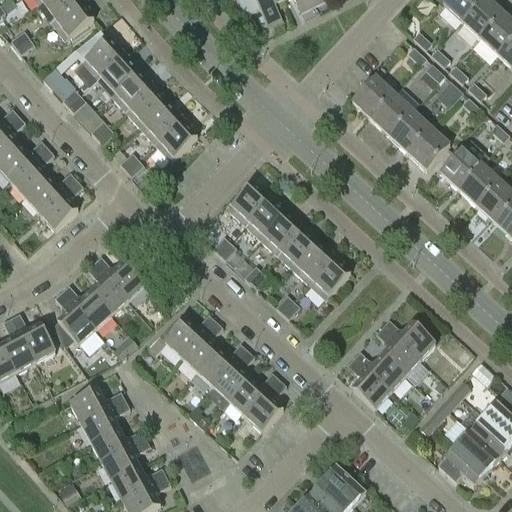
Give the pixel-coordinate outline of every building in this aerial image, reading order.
[(31,0),(39,10),(51,0),(31,0)] [(51,0),(39,10),(51,27),(86,2),(84,0),(51,0)] [(237,0),(242,9),(249,19),(260,14),(269,33),(282,26),(275,11),(284,6),(281,0),(237,0)] [(313,11),(307,0),(281,0),(284,6),(294,1),(302,17),(313,11)] [(307,0),(313,11),(326,5),(323,0),(307,0)] [(462,27),(486,2),(483,0),(451,0),(443,10),(462,27)] [(86,2),(51,27),(64,45),(94,23),(86,13),(91,10),(86,2)] [(504,19),(486,2),(462,27),(480,44),(504,19)] [(511,26),(504,19),(480,44),(498,61),(511,46),(511,26)] [(254,25),(243,31),(254,41),(261,37),(254,25)] [(16,53),(29,43),(25,37),(11,47),(16,53)] [(420,37),(413,44),(426,57),(433,49),(420,37)] [(35,51),(29,43),(16,53),(22,61),(35,51)] [(97,85),(129,57),(123,50),(118,54),(109,44),(82,68),(97,85)] [(511,46),(498,61),(511,73),(511,46)] [(414,53),(408,60),(421,72),(427,65),(414,53)] [(437,54),(431,61),(444,73),(451,66),(437,54)] [(129,57),(97,85),(111,101),(139,77),(132,68),(136,65),(129,57)] [(433,70),(421,83),(434,94),(446,81),(433,70)] [(456,71),(449,78),(463,90),(469,82),(456,71)] [(147,86),(139,77),(111,101),(126,117),(158,89),(151,82),(147,86)] [(370,125),(394,99),(375,82),(351,107),(370,125)] [(451,86),(444,93),(457,105),(464,98),(451,86)] [(474,88),(467,95),(481,107),(487,100),(474,88)] [(164,96),(158,89),(126,117),(140,134),(168,109),(160,100),(164,96)] [(67,112),(80,100),(75,95),(63,107),(67,112)] [(412,116),(394,99),(370,125),(389,141),(412,116)] [(80,100),(67,112),(74,119),(86,108),(80,100)] [(469,103),(463,110),(476,122),(482,115),(469,103)] [(175,117),(168,109),(140,134),(155,150),(186,121),(179,113),(175,117)] [(0,139),(20,122),(13,114),(0,125),(0,139)] [(412,116),(389,141),(407,158),(430,133),(412,116)] [(186,121),(155,150),(170,166),(197,142),(188,131),(192,128),(186,121)] [(20,122),(0,139),(0,167),(20,150),(12,142),(26,129),(20,122)] [(97,143),(109,132),(104,127),(92,139),(97,143)] [(497,130),(491,136),(504,148),(510,141),(497,130)] [(109,132),(97,143),(103,151),(115,139),(109,132)] [(430,133),(407,158),(426,176),(449,150),(430,133)] [(27,159),(20,150),(0,167),(0,176),(10,188),(48,154),(41,147),(27,159)] [(459,194),(483,169),(465,152),(441,177),(459,194)] [(54,161),(48,154),(10,188),(24,204),(48,182),(40,174),(54,161)] [(126,176),(138,165),(133,159),(121,170),(126,176)] [(138,165),(126,176),(132,183),(144,172),(138,165)] [(483,169),(459,194),(478,212),(501,186),(483,169)] [(48,182),(24,204),(39,220),(77,186),(70,178),(56,191),(48,182)] [(83,193),(77,186),(39,220),(54,236),(77,215),(69,206),(83,193)] [(511,210),(511,196),(501,186),(478,212),(496,228),(511,210)] [(245,231),(274,200),(267,194),(263,197),(253,189),(228,216),(245,231)] [(274,200),(245,231),(260,246),(286,219),(277,210),(281,206),(274,200)] [(511,210),(496,228),(511,243),(511,210)] [(294,227),(286,219),(260,246),(276,260),(305,229),(297,222),(294,227)] [(305,229),(276,260),(292,275),(317,248),(308,239),(312,236),(305,229)] [(230,247),(231,248),(241,237),(237,233),(230,237),(225,243),(224,242),(213,255),(218,259),(230,247)] [(237,254),(231,248),(230,247),(218,259),(226,267),(237,254)] [(317,248),(292,275),(308,290),(336,258),(329,252),(325,256),(317,248)] [(336,258),(308,290),(325,305),(349,278),(340,269),(345,265),(336,258)] [(101,263),(94,269),(127,307),(144,292),(123,268),(113,277),(101,263)] [(127,307),(94,269),(86,276),(99,290),(90,298),(110,322),(127,307)] [(250,289),(261,277),(256,272),(245,284),(250,289)] [(268,284),(261,277),(250,289),(257,296),(268,284)] [(110,322),(90,298),(81,306),(67,293),(62,297),(95,335),(110,322)] [(95,335),(62,297),(54,304),(67,319),(58,327),(78,350),(95,335)] [(282,318),(293,306),(288,301),(276,313),(282,318)] [(293,306),(282,318),(289,325),(300,313),(293,306)] [(12,324),(35,368),(56,357),(41,330),(29,337),(20,320),(12,324)] [(182,364),(216,326),(210,320),(197,334),(187,324),(174,338),(168,333),(160,341),(166,347),(165,348),(182,364)] [(12,345),(1,351),(16,378),(35,368),(12,324),(4,328),(12,345)] [(390,325),(383,333),(420,366),(435,349),(412,328),(403,338),(390,325)] [(216,326),(182,364),(198,378),(219,354),(211,347),(224,332),(216,326)] [(420,366),(383,333),(376,340),(390,353),(382,361),(405,382),(420,366)] [(140,353),(132,344),(115,359),(123,368),(140,353)] [(219,354),(198,378),(214,393),(247,356),(241,350),(229,363),(219,354)] [(0,386),(16,378),(1,351),(0,351),(0,386)] [(247,356),(214,393),(230,407),(251,384),(243,377),(255,363),(247,356)] [(361,358),(354,365),(391,399),(405,382),(382,361),(374,370),(361,358)] [(391,399),(354,365),(347,373),(361,385),(352,394),(376,415),(391,399)] [(473,394),(478,398),(496,379),(483,367),(470,381),(478,389),(473,394)] [(251,384),(230,407),(246,422),(280,385),(273,378),(260,392),(251,384)] [(280,385),(246,422),(262,437),(284,414),(274,405),(287,391),(280,385)] [(462,386),(454,395),(463,403),(471,394),(462,386)] [(440,387),(435,393),(441,398),(446,392),(440,387)] [(511,394),(508,391),(501,400),(504,403),(511,409),(511,394)] [(80,430),(125,406),(120,397),(103,406),(97,395),(69,410),(80,430)] [(463,403),(454,395),(442,409),(450,417),(463,403)] [(125,406),(80,430),(90,449),(118,434),(113,423),(130,414),(125,406)] [(483,423),(511,449),(511,422),(496,408),(483,423)] [(442,409),(429,423),(438,432),(437,433),(445,440),(453,430),(445,423),(450,417),(442,409)] [(197,411),(189,420),(194,425),(200,418),(203,416),(197,411)] [(412,418),(403,428),(409,434),(419,424),(412,418)] [(438,432),(429,423),(420,433),(429,442),(437,433),(438,432)] [(511,449),(483,423),(471,436),(500,463),(511,449)] [(124,444),(118,434),(90,449),(100,468),(145,445),(140,435),(124,444)] [(500,463),(471,436),(470,437),(466,434),(454,448),(458,450),(457,451),(486,478),(500,463)] [(149,453),(145,445),(100,468),(110,487),(138,472),(132,461),(149,453)] [(444,465),(445,466),(438,473),(456,489),(462,482),(473,492),(486,478),(457,451),(444,465)] [(144,483),(138,472),(110,487),(120,507),(166,483),(161,473),(144,483)] [(323,486),(350,511),(352,511),(365,498),(336,472),(323,486)] [(166,483),(120,507),(123,511),(158,511),(159,511),(153,500),(170,491),(166,483)] [(350,511),(323,486),(310,500),(322,511),(350,511)] [(68,489),(59,495),(67,510),(78,503),(68,489)] [(322,511),(310,500),(299,511),(322,511)]
